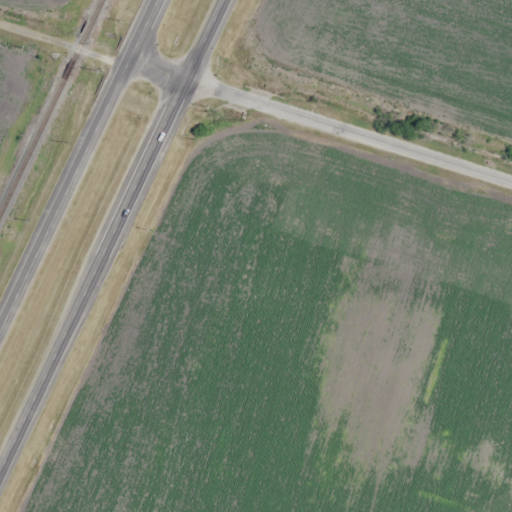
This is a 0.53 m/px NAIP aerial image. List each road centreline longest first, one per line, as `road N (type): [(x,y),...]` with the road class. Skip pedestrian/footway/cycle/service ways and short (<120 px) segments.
road 1 (residential): [(511,184),(0,25)]
road 2 (primary): [(0,473),(187,81)]
road 3 (primary): [(160,0),(0,338)]
